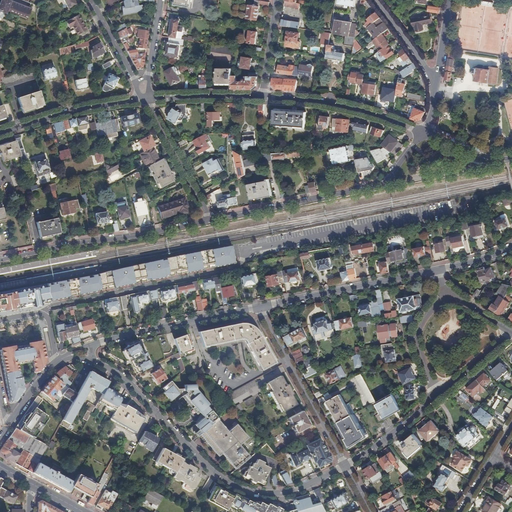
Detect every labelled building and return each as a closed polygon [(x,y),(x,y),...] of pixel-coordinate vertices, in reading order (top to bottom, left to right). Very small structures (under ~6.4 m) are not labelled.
[(1,0),(0,4),(0,12),(0,13),(6,15),(7,11),(28,19),(32,10),(17,4),(16,6),(10,4),(10,3),(2,0),(1,0)] [(63,0),(69,9),(76,5),(72,0),(63,0)] [(105,0),(106,1),(107,1),(109,5),(107,6),(109,9),(119,4),(118,1),(116,2),(115,0),(105,0)] [(139,6),(137,1),(136,1),(133,0),(130,0),(126,0),(123,2),(124,7),(121,8),(123,16),(143,12),(142,6),(139,6)] [(355,7),(355,0),(339,0),(338,4),(345,5),(345,8),(348,8),(348,6),(355,7)] [(260,6),(269,8),(270,3),(257,1),(256,5),(255,5),(254,5),(254,6),(253,7),(249,6),(247,19),(257,20),(260,6)] [(285,1),(284,7),(295,8),(295,9),(299,10),(300,4),(299,4),(297,3),(285,1)] [(380,18),(376,13),(368,20),(369,22),(366,24),(369,27),(380,18)] [(423,26),(432,24),(431,15),(412,19),(414,27),(415,27),(416,32),(424,30),(423,26)] [(87,32),(79,16),(66,23),(69,29),(73,27),(78,36),(87,32)] [(282,18),(281,26),(299,29),(300,21),(282,18)] [(380,18),(369,27),(368,28),(376,38),(382,34),(388,29),(380,18)] [(172,20),(169,38),(177,39),(178,32),(183,33),(183,32),(184,28),(184,27),(179,26),(179,21),(172,20)] [(336,20),(334,35),(346,36),(355,38),(356,29),(357,25),(351,24),(351,22),(336,20)] [(124,24),(115,29),(117,33),(125,29),(126,29),(127,28),(124,24)] [(125,29),(117,33),(119,37),(120,38),(128,34),(128,35),(132,34),(130,31),(132,30),(131,29),(130,27),(127,28),(126,29),(125,29)] [(138,49),(145,50),(148,32),(147,31),(146,31),(146,32),(140,31),(140,30),(137,30),(137,31),(135,31),(135,34),(137,34),(137,38),(139,39),(138,49)] [(255,45),(257,32),(249,31),(247,43),(255,45)] [(286,46),(299,48),(300,43),(298,42),(299,34),(288,33),(286,46)] [(329,45),(330,34),(323,33),(321,44),(329,45)] [(389,45),(382,34),(376,38),(366,47),(369,50),(376,44),(380,51),(388,46),(389,45)] [(355,38),(346,36),(344,45),(354,46),(355,40),(355,38)] [(183,45),(184,40),(177,39),(169,38),(166,56),(178,58),(180,46),(180,45),(183,45)] [(93,50),(90,52),(91,57),(91,61),(105,53),(100,44),(92,48),(93,50)] [(126,44),(123,45),(136,69),(143,68),(145,54),(137,55),(136,50),(130,51),(126,44)] [(232,48),(212,45),(211,52),(232,56),(232,48)] [(334,46),(329,45),(326,58),(326,59),(343,62),(345,54),(336,53),(337,50),(335,50),(335,48),(334,48),(334,46)] [(391,50),(388,46),(380,51),(379,52),(383,57),(385,55),(387,59),(394,54),(391,50)] [(72,51),(72,47),(59,50),(60,56),(64,55),(69,54),(69,53),(73,52),(72,51)] [(413,63),(402,47),(397,51),(397,54),(399,54),(396,56),(405,69),(413,63)] [(455,54),(449,53),(445,80),(451,81),(452,73),(453,61),(454,61),(455,54)] [(250,69),(252,59),(243,57),(242,64),(238,63),(238,68),(250,69)] [(112,66),(110,62),(102,66),(104,70),(112,66)] [(416,69),(413,63),(405,69),(400,73),(400,75),(399,79),(404,80),(405,78),(413,72),(412,71),(416,69)] [(303,65),(300,65),(300,67),(299,75),(312,77),(313,66),(311,64),(308,65),(308,67),(305,66),(303,65)] [(279,66),(278,74),(299,76),(299,75),(300,67),(295,67),(295,66),(289,66),(289,67),(279,66)] [(177,72),(175,67),(165,73),(173,86),(180,81),(175,73),(177,72)] [(489,82),(494,83),(496,83),(498,68),(490,67),(490,70),(476,67),(476,68),(474,68),(472,68),(472,71),(473,73),(476,73),(474,80),(488,82),(489,82)] [(57,78),(54,68),(49,69),(46,70),(42,71),(45,81),(57,78)] [(201,89),(207,89),(208,69),(205,69),(203,69),(202,81),(197,81),(197,89),(201,89)] [(217,84),(232,84),(232,76),(232,69),(217,69),(217,72),(216,72),(216,74),(217,84)] [(24,79),(35,76),(33,70),(13,76),(3,79),(1,79),(2,83),(3,86),(24,79)] [(358,84),(363,85),(364,75),(360,75),(360,73),(357,73),(352,73),(352,75),(349,75),(348,81),(351,81),(350,83),(351,83),(356,83),(358,83),(358,84)] [(113,89),(118,80),(110,75),(104,85),(103,88),(103,92),(106,93),(108,92),(109,91),(110,91),(112,91),(113,89)] [(232,84),(232,89),(253,90),(256,87),(258,77),(248,77),(246,77),(246,78),(248,78),(248,80),(244,80),(244,82),(236,82),(236,78),(244,78),(244,77),(232,76),(232,84)] [(275,90),(296,92),(298,79),(296,79),(296,80),(279,79),(279,77),(277,77),(277,79),(273,79),(272,85),(275,90)] [(399,83),(396,96),(404,97),(407,80),(404,80),(399,79),(399,83)] [(77,92),(88,89),(86,80),(75,82),(77,92)] [(71,103),(66,81),(63,82),(63,84),(68,104),(71,103)] [(363,94),(375,96),(376,86),(364,84),(363,94)] [(379,98),(391,100),(393,89),(381,88),(379,98)] [(22,113),(43,107),(39,92),(18,99),(21,108),(20,109),(20,110),(21,110),(22,113)] [(237,104),(227,104),(227,112),(234,112),(234,115),(233,115),(233,123),(236,123),(237,104)] [(186,105),(177,105),(175,109),(174,109),(168,119),(176,124),(178,120),(180,121),(183,120),(186,114),(186,105)] [(415,108),(410,119),(417,122),(421,120),(423,118),(425,112),(415,108)] [(273,126),(290,127),(305,128),(306,113),(275,111),(274,120),(273,120),(274,120),(273,126)] [(214,126),(214,121),(214,120),(221,120),(221,117),(221,113),(209,113),(209,126),(214,126)] [(139,123),(137,114),(121,118),(123,127),(139,123)] [(328,132),(330,117),(321,116),(320,119),(319,119),(318,122),(320,122),(319,129),(322,130),(322,131),(328,132)] [(88,125),(86,117),(83,118),(75,119),(77,127),(78,131),(86,130),(87,127),(87,125),(88,125)] [(77,127),(75,119),(69,121),(61,122),(64,132),(66,132),(65,130),(77,127)] [(104,122),(95,124),(96,131),(97,136),(105,134),(112,133),(113,134),(117,133),(116,133),(120,132),(117,119),(113,120),(111,121),(111,120),(110,121),(110,123),(104,124),(104,122)] [(332,131),(348,133),(350,120),(333,119),(332,131)] [(57,124),(54,124),(56,134),(64,132),(61,122),(57,124)] [(367,133),(369,125),(356,123),(355,131),(367,133)] [(49,125),(45,127),(48,140),(53,139),(49,125)] [(382,138),(385,131),(372,127),(370,134),(382,138)] [(210,142),(206,134),(193,141),(196,145),(197,148),(196,148),(199,154),(210,148),(207,143),(210,142)] [(244,150),(248,150),(248,147),(256,146),(256,140),(255,140),(255,135),(243,136),(244,141),(243,141),(244,144),(242,144),(242,147),(244,147),(244,150)] [(391,152),(399,142),(390,135),(382,146),(385,148),(388,151),(391,152)] [(18,136),(14,137),(15,142),(20,157),(22,161),(26,160),(22,150),(18,136)] [(151,148),(155,146),(150,138),(146,140),(145,138),(138,142),(140,146),(138,147),(141,153),(151,148)] [(177,144),(180,148),(188,144),(186,139),(177,144)] [(20,157),(15,142),(0,147),(0,155),(0,156),(3,162),(20,157)] [(395,156),(403,145),(399,142),(391,152),(395,156)] [(350,160),(355,159),(353,149),(353,145),(347,147),(347,146),(330,150),(334,165),(351,161),(350,160)] [(141,153),(140,154),(147,167),(149,166),(158,161),(151,148),(141,153)] [(388,151),(385,148),(381,150),(381,149),(371,151),(378,163),(386,156),(385,154),(388,151)] [(60,161),(70,158),(68,150),(59,153),(60,156),(59,156),(60,161)] [(234,151),(240,178),(242,177),(246,175),(244,168),(243,160),(242,155),(236,152),(234,151)] [(103,162),(101,153),(95,154),(97,164),(103,162)] [(274,160),(273,154),(262,154),(243,160),(244,168),(274,160)] [(220,173),(224,170),(218,159),(214,161),(212,158),(203,164),(209,175),(216,172),(215,170),(218,169),(220,173)] [(356,160),(357,167),(362,166),(363,171),(374,169),(374,168),(372,164),(371,164),(371,162),(368,158),(356,160)] [(46,160),(45,159),(35,162),(35,164),(34,164),(33,166),(36,175),(46,172),(45,169),(49,168),(46,160)] [(163,163),(162,160),(158,161),(149,166),(154,175),(153,175),(157,184),(158,183),(160,188),(173,182),(171,179),(173,178),(171,174),(170,175),(164,163),(163,163)] [(248,186),(251,200),(272,196),(269,180),(267,180),(268,182),(248,186)] [(21,195),(28,193),(26,186),(16,189),(18,196),(21,195)] [(85,190),(80,191),(84,207),(88,205),(85,190)] [(219,208),(235,205),(233,198),(231,198),(231,197),(224,199),(224,200),(218,201),(219,208)] [(146,214),(147,214),(144,201),(141,202),(141,199),(137,200),(137,203),(134,203),(136,216),(137,216),(137,215),(146,214)] [(178,216),(189,212),(185,199),(157,207),(161,219),(177,214),(178,216)] [(79,209),(77,201),(60,205),(62,216),(75,213),(74,210),(79,209)] [(119,221),(126,219),(126,218),(129,217),(127,207),(116,209),(119,221)] [(97,225),(109,223),(107,213),(95,215),(97,225)] [(496,223),(494,224),(496,229),(498,229),(499,230),(509,227),(506,218),(496,222),(496,223)] [(40,238),(60,234),(57,219),(38,223),(37,223),(37,224),(36,224),(40,238)] [(474,237),(483,235),(484,235),(482,225),(471,227),(473,237),(474,237)] [(463,247),(464,246),(462,237),(458,238),(457,236),(456,237),(456,236),(446,238),(446,242),(447,247),(452,245),(452,246),(453,246),(454,249),(463,247)] [(437,253),(448,251),(447,247),(446,242),(435,245),(437,253)] [(373,243),(363,245),(364,253),(375,251),(373,243)] [(364,253),(363,245),(353,247),(354,255),(364,253)] [(159,260),(131,266),(132,267),(135,283),(140,282),(140,280),(141,279),(142,282),(163,278),(175,275),(174,272),(176,272),(176,275),(199,271),(208,269),(207,266),(209,265),(210,268),(225,266),(235,263),(231,246),(189,254),(159,260)] [(426,255),(432,253),(430,247),(425,248),(424,247),(413,249),(415,258),(426,256),(426,255)] [(391,253),(386,254),(386,255),(387,259),(387,262),(392,261),(393,262),(404,259),(401,250),(391,253)] [(319,272),(333,269),(330,259),(317,261),(319,272)] [(386,273),(390,272),(387,262),(380,264),(382,274),(386,273)] [(135,283),(132,267),(125,268),(109,272),(104,274),(99,274),(58,282),(47,285),(47,287),(50,302),(60,300),(87,294),(107,290),(106,287),(108,287),(109,290),(126,286),(135,284),(135,283)] [(485,268),(479,269),(479,272),(482,283),(486,282),(487,285),(488,283),(490,282),(486,270),(485,268)] [(486,270),(490,282),(492,281),(493,282),(492,279),(496,278),(491,268),(486,270)] [(340,273),(343,282),(350,281),(348,270),(347,269),(343,270),(344,272),(340,273)] [(348,270),(350,281),(357,279),(354,269),(348,270)] [(287,270),(282,271),(285,283),(289,282),(301,280),(299,271),(288,273),(287,270)] [(285,283),(282,271),(277,272),(278,275),(267,277),(269,287),(280,284),(285,283)] [(257,284),(255,274),(239,277),(241,288),(254,285),(257,284)] [(213,281),(212,278),(209,279),(210,280),(206,281),(206,282),(203,283),(204,290),(214,288),(213,281)] [(0,284),(0,290),(26,286),(25,280),(0,284)] [(199,290),(197,281),(176,286),(178,293),(178,294),(183,293),(184,295),(186,294),(186,292),(199,290)] [(494,305),(491,309),(496,313),(507,296),(511,287),(511,286),(510,286),(502,284),(496,295),(500,297),(495,305),(494,305)] [(178,293),(176,286),(173,286),(174,289),(161,292),(162,301),(175,298),(174,293),(178,293)] [(231,286),(220,289),(220,290),(222,299),(234,296),(231,286)] [(0,312),(9,311),(17,310),(36,306),(50,304),(50,302),(47,287),(0,295),(0,312)] [(490,291),(485,288),(480,296),(485,299),(489,292),(490,291)] [(385,309),(381,290),(376,291),(378,300),(372,301),(373,304),(370,305),(360,307),(359,307),(359,308),(358,308),(359,311),(360,311),(360,312),(359,312),(360,312),(361,315),(372,313),(373,317),(382,315),(381,310),(385,309)] [(149,302),(147,294),(130,298),(133,313),(139,312),(138,305),(138,304),(149,302)] [(422,305),(420,295),(399,299),(401,312),(419,309),(421,306),(420,306),(422,305)] [(511,299),(507,296),(496,313),(502,316),(511,299)] [(119,311),(116,298),(109,300),(109,303),(105,304),(107,314),(119,311)] [(335,322),(337,331),(342,330),(354,327),(352,318),(340,320),(340,321),(335,322)] [(95,329),(92,320),(78,324),(80,331),(83,330),(84,332),(95,329)] [(315,335),(317,341),(335,335),(333,329),(331,323),(329,324),(327,320),(315,323),(316,328),(314,328),(315,334),(315,335)] [(240,324),(199,332),(204,348),(204,347),(242,339),(245,341),(261,371),(276,364),(275,363),(258,332),(255,329),(252,326),(250,325),(247,324),(244,324),(240,324)] [(398,336),(397,324),(379,326),(380,339),(381,339),(381,343),(387,342),(386,338),(398,336)] [(76,344),(80,342),(77,326),(72,327),(72,325),(63,326),(63,325),(55,326),(58,340),(59,342),(71,339),(73,346),(76,344)] [(301,328),(283,338),(288,347),(306,337),(301,328)] [(188,335),(174,340),(179,353),(179,354),(193,349),(188,335)] [(131,365),(136,375),(151,368),(147,360),(143,361),(142,359),(146,356),(144,353),(140,355),(139,353),(144,349),(140,342),(124,350),(129,361),(129,362),(130,365),(131,365)] [(4,374),(18,372),(17,365),(32,363),(34,371),(40,370),(47,361),(46,357),(43,343),(3,350),(0,350),(0,352),(3,371),(4,374)] [(394,350),(393,344),(382,345),(383,352),(385,352),(387,363),(397,361),(395,350),(394,350)] [(300,350),(292,353),(295,359),(303,356),(300,350)] [(357,354),(351,357),(352,360),(354,359),(356,358),(357,368),(364,367),(362,358),(362,352),(359,354),(357,354)] [(179,354),(179,353),(171,357),(174,361),(177,359),(179,366),(182,364),(179,354)] [(508,371),(501,363),(500,363),(501,364),(491,372),(498,380),(508,371)] [(58,373),(54,376),(68,389),(68,388),(71,384),(70,383),(69,383),(62,376),(64,375),(64,374),(68,377),(75,370),(69,365),(65,367),(62,369),(58,373)] [(306,378),(317,373),(314,365),(307,368),(309,372),(303,374),(306,378)] [(91,369),(83,366),(80,373),(83,375),(78,384),(81,387),(91,369)] [(167,379),(160,368),(151,374),(158,385),(167,379)] [(345,376),(341,368),(335,371),(335,370),(326,375),(331,384),(340,380),(340,379),(345,376)] [(404,385),(416,379),(414,375),(413,372),(411,368),(399,374),(404,385)] [(18,372),(4,374),(6,382),(9,401),(16,400),(17,400),(22,392),(24,390),(23,388),(23,385),(22,379),(20,378),(19,378),(18,372)] [(83,386),(87,388),(89,384),(93,386),(91,388),(102,395),(106,388),(109,383),(91,372),(83,386)] [(376,402),(361,374),(355,377),(371,405),(376,402)] [(484,374),(477,380),(478,381),(483,387),(490,380),(484,374)] [(55,399),(58,401),(62,395),(68,389),(54,376),(41,392),(53,402),(55,399)] [(286,386),(280,377),(267,384),(271,392),(270,392),(277,405),(278,404),(283,412),(290,408),(296,405),(291,396),(292,395),(287,385),(286,386)] [(258,386),(255,380),(226,396),(231,401),(258,386)] [(172,381),(163,389),(171,398),(174,395),(176,397),(183,391),(185,394),(178,399),(193,417),(199,413),(206,406),(208,405),(199,393),(198,393),(191,385),(185,385),(185,389),(178,388),(172,381)] [(483,387),(478,381),(473,384),(467,389),(473,396),(480,391),(482,393),(486,390),(483,387)] [(415,389),(415,385),(407,385),(407,389),(407,390),(407,399),(416,399),(416,389),(415,389)] [(87,388),(83,386),(61,425),(68,429),(70,424),(89,389),(87,388)] [(68,388),(68,389),(62,395),(65,397),(66,398),(72,402),(77,394),(72,391),(68,388)] [(118,405),(121,399),(113,394),(114,392),(106,388),(102,395),(95,407),(95,408),(102,412),(101,413),(110,418),(118,405)] [(42,400),(37,395),(16,428),(34,438),(49,418),(37,409),(42,400)] [(334,414),(338,423),(352,415),(346,405),(340,395),(327,402),(332,411),(331,411),(332,412),(333,414),(334,414)] [(395,412),(400,409),(393,396),(387,399),(386,398),(383,400),(384,401),(377,404),(384,418),(384,417),(395,412)] [(243,403),(246,408),(255,403),(252,398),(243,403)] [(84,409),(91,413),(95,408),(95,407),(88,403),(84,409)] [(353,415),(355,414),(349,404),(346,405),(352,415),(353,415)] [(124,409),(118,405),(110,418),(107,423),(112,426),(114,423),(134,434),(143,419),(133,413),(134,411),(126,406),(124,409)] [(206,406),(199,413),(202,416),(201,414),(202,414),(204,416),(205,416),(204,414),(205,413),(207,413),(208,413),(211,411),(206,406)] [(494,417),(482,407),(477,413),(477,412),(474,416),(481,421),(480,422),(487,427),(490,423),(489,422),(494,417)] [(194,433),(197,437),(219,418),(212,410),(211,411),(208,413),(207,413),(205,413),(204,414),(205,416),(204,416),(202,414),(201,414),(202,416),(202,418),(201,419),(199,420),(198,421),(196,421),(197,423),(188,430),(192,435),(194,433)] [(310,426),(302,412),(296,415),(289,419),(296,433),(310,426)] [(352,415),(338,423),(344,432),(347,438),(345,439),(349,447),(367,437),(362,428),(361,429),(358,426),(360,425),(358,422),(357,423),(353,415),(352,415)] [(498,420),(504,425),(508,419),(501,415),(498,420)] [(218,420),(200,435),(205,441),(223,426),(218,420)] [(440,431),(432,420),(419,431),(428,441),(440,431)] [(222,454),(236,470),(250,458),(239,445),(247,438),(236,424),(227,431),(223,426),(205,441),(214,452),(218,449),(219,449),(218,450),(221,454),(221,453),(222,454)] [(456,437),(465,447),(476,437),(476,436),(479,434),(476,432),(477,430),(477,428),(476,428),(475,427),(474,426),(473,426),(472,426),(471,427),(469,428),(467,426),(462,430),(463,431),(456,437)] [(34,438),(16,428),(11,434),(8,439),(13,443),(12,445),(15,446),(14,447),(13,447),(11,449),(20,454),(23,450),(39,461),(48,447),(34,438)] [(158,440),(145,432),(139,442),(148,447),(147,448),(146,449),(152,452),(158,441),(158,440)] [(307,450),(311,458),(314,464),(315,463),(318,468),(331,462),(330,460),(331,460),(319,436),(318,436),(318,437),(311,440),(309,436),(302,440),(307,450)] [(422,445),(414,436),(406,442),(404,441),(402,443),(404,446),(402,448),(409,456),(422,445)] [(14,463),(20,454),(11,449),(13,447),(14,447),(15,446),(12,445),(13,443),(8,439),(1,450),(1,452),(5,455),(6,459),(14,463)] [(182,462),(184,459),(163,449),(156,462),(176,473),(182,462)] [(20,454),(14,463),(32,473),(38,463),(39,461),(23,450),(20,454)] [(311,458),(307,450),(302,452),(302,450),(295,453),(295,452),(289,455),(292,461),(294,466),(295,467),(295,466),(300,464),(300,463),(311,458)] [(451,465),(462,472),(466,465),(468,466),(472,460),(457,451),(453,457),(455,458),(451,465)] [(391,453),(387,456),(395,468),(397,469),(399,468),(395,463),(397,461),(391,453)] [(395,468),(387,456),(379,461),(388,473),(395,468)] [(185,482),(184,483),(182,486),(183,488),(190,492),(193,491),(200,479),(196,476),(198,473),(197,471),(195,470),(188,466),(182,462),(176,473),(174,476),(185,482)] [(270,468),(256,462),(255,464),(251,462),(245,474),(249,476),(248,477),(251,479),(250,481),(255,483),(256,481),(258,483),(260,480),(263,481),(266,476),(268,476),(269,474),(267,473),(270,468)] [(38,463),(32,473),(68,493),(72,486),(74,483),(57,473),(57,472),(56,472),(55,472),(38,463)] [(380,472),(375,464),(363,471),(372,485),(373,484),(370,478),(380,472)] [(449,477),(453,471),(443,464),(441,467),(445,469),(443,473),(442,473),(434,486),(443,492),(447,486),(445,485),(449,477)] [(286,485),(292,484),(284,470),(279,473),(280,476),(286,485)] [(415,476),(410,470),(406,474),(402,477),(403,479),(407,483),(416,476),(415,476)] [(370,478),(373,484),(383,478),(380,472),(370,478)] [(89,501),(87,503),(92,506),(106,481),(105,480),(108,475),(104,473),(98,484),(89,501)] [(74,483),(72,486),(80,490),(79,491),(85,494),(86,495),(84,499),(89,501),(98,484),(90,480),(89,480),(87,479),(86,479),(78,475),(76,479),(74,483)] [(511,487),(504,482),(501,486),(500,485),(496,490),(505,496),(511,487)] [(17,496),(0,487),(0,497),(13,504),(17,496)] [(208,499),(227,509),(229,507),(233,498),(225,494),(226,492),(222,491),(222,492),(218,490),(218,489),(216,488),(215,488),(215,489),(213,488),(208,499)] [(142,501),(142,502),(146,504),(148,501),(154,504),(152,507),(156,509),(163,497),(149,489),(142,501)] [(318,489),(313,491),(316,497),(321,494),(318,489)] [(384,496),(383,496),(385,499),(383,500),(382,501),(382,502),(383,504),(384,504),(385,504),(387,507),(397,502),(396,499),(399,497),(400,496),(398,493),(397,493),(395,490),(391,492),(384,496)] [(105,491),(96,507),(101,510),(103,508),(111,494),(105,491)] [(111,494),(103,508),(109,511),(113,503),(114,503),(116,499),(116,498),(118,495),(112,491),(111,494)] [(341,494),(330,501),(326,503),(330,511),(334,509),(335,509),(346,503),(345,503),(350,501),(345,493),(341,495),(341,494)] [(324,511),(318,500),(310,502),(307,494),(305,495),(292,499),(293,503),(290,504),(292,511),(288,511),(324,511)] [(241,499),(234,495),(234,496),(233,498),(229,507),(235,510),(234,511),(241,511),(242,511),(241,511),(257,511),(261,506),(258,505),(254,503),(254,504),(245,499),(242,498),(241,499)] [(496,511),(501,505),(488,497),(479,511),(480,511),(482,511),(483,511),(496,511)] [(440,507),(443,502),(434,498),(433,500),(429,498),(427,501),(428,503),(438,509),(439,507),(440,507)] [(53,507),(41,500),(38,503),(37,511),(62,511),(63,511),(53,507)] [(260,502),(258,505),(261,506),(257,511),(263,511),(266,506),(260,502)] [(123,503),(121,508),(120,510),(124,511),(128,511),(131,507),(129,506),(129,505),(127,504),(126,505),(123,503)] [(283,511),(281,511),(281,509),(279,508),(280,504),(278,503),(276,506),(273,505),(273,506),(268,503),(266,506),(263,511),(283,511)]
